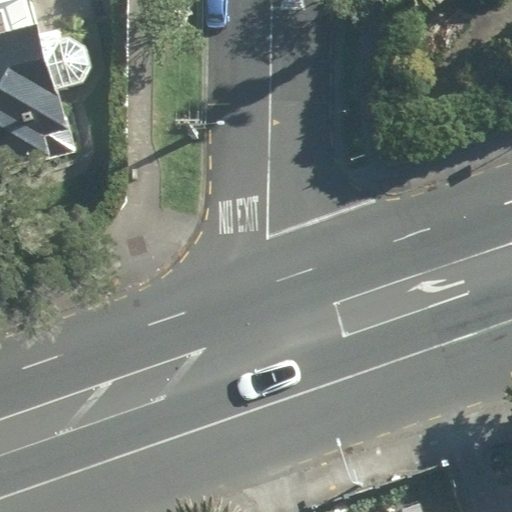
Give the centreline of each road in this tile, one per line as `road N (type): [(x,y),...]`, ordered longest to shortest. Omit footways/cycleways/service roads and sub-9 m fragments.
road 1 (residential): [(275,0),(275,342)]
road 2 (primary): [(275,342),(0,437)]
road 3 (primary): [(511,260),(275,342)]
